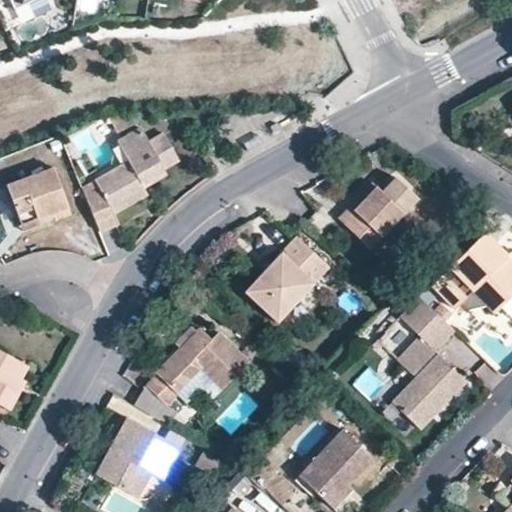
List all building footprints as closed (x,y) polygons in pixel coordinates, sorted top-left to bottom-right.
[(0,0),(0,4),(10,0),(14,9),(33,0),(0,0)] [(138,186),(162,173),(177,165),(162,139),(147,147),(138,133),(115,145),(124,164),(90,182),(91,183),(76,189),(94,234),(114,225),(110,216),(145,198),(141,191),(138,186)] [(50,222),(66,217),(48,170),(2,188),(18,227),(48,215),(50,222)] [(138,186),(141,191),(165,179),(162,173),(138,186)] [(416,194),(393,173),(378,189),(373,184),(350,208),(347,205),(334,217),(367,247),(416,194)] [(350,208),(373,184),(369,180),(347,205),(350,208)] [(20,234),(50,222),(48,215),(18,227),(20,234)] [(503,255),(480,232),(428,283),(451,307),(458,301),(465,308),(485,304),(492,312),(511,291),(511,275),(497,261),(503,255)] [(243,291),(275,321),(327,267),(294,237),(243,291)] [(497,261),(511,275),(511,263),(503,255),(497,261)] [(451,328),(416,296),(398,315),(418,334),(432,348),(451,328)] [(174,342),(178,346),(195,329),(190,324),(174,342)] [(195,329),(178,346),(154,371),(157,374),(147,385),(133,403),(165,422),(173,408),(167,405),(178,394),(175,392),(201,366),(222,385),(247,357),(244,354),(239,349),(216,327),(209,336),(198,326),(195,329)] [(396,357),(414,374),(435,351),(432,348),(418,334),(396,357)] [(239,349),(244,354),(248,350),(243,345),(239,349)] [(435,351),(414,374),(389,399),(411,421),(432,400),(439,405),(465,379),(435,351)] [(0,403),(20,367),(0,355),(0,403)] [(418,427),(439,405),(432,400),(411,421),(418,427)] [(135,465),(148,472),(158,478),(176,445),(124,415),(93,473),(121,489),(135,465)] [(326,503),(346,483),(371,457),(340,428),(295,474),(314,492),(326,503)] [(135,465),(121,489),(134,496),(148,472),(135,465)] [(309,496),(314,492),(295,474),(291,479),(309,496)] [(150,505),(161,482),(151,477),(140,500),(150,505)] [(346,483),(326,503),(332,509),(352,488),(346,483)] [(160,500),(152,511),(173,511),(176,510),(160,500)]
